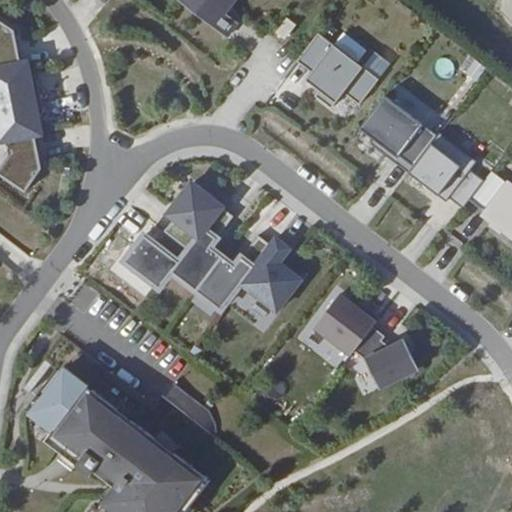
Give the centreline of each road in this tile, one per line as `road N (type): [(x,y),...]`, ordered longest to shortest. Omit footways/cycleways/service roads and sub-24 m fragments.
road 1 (residential): [(111,164),(192,136),(250,149),(489,335),(511,362)]
road 2 (residential): [(111,164),(80,229),(0,339)]
road 3 (residential): [(51,0),(90,75),(111,164)]
